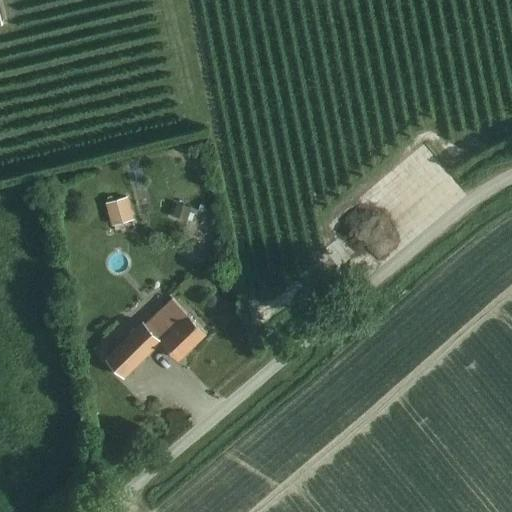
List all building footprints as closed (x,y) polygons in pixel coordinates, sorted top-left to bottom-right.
[(429,179),(445,165),(420,137),(395,160),(407,173),(416,164),(429,179)] [(375,226),(402,206),(389,187),(361,207),(375,226)] [(111,220),(133,214),(128,196),(106,202),(111,220)] [(178,201),(174,214),(187,218),(191,205),(178,201)] [(126,375),(147,354),(162,340),(180,359),(208,332),(176,298),(148,325),(145,321),(108,356),(126,375)]
